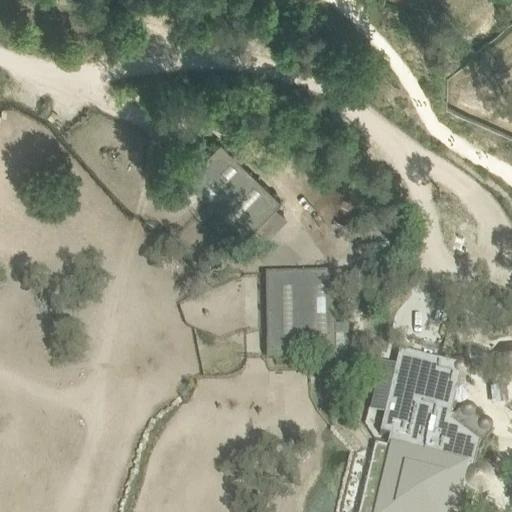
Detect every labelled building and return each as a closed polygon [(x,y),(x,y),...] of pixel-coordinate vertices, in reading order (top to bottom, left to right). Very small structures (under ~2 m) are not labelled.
[(220,141),(185,178),(239,230),(245,236),(254,226),(267,238),(287,217),(275,206),(281,200),(220,141)] [(453,309),(480,232),(443,219),(416,296),(453,309)] [(266,332),(266,339),(266,359),(317,358),(317,371),(322,371),(326,370),(333,370),(348,370),(348,329),(335,329),(334,293),(346,293),(346,277),(334,278),(333,274),(264,276),(266,332)] [(511,345),(502,346),(493,355),(494,370),(504,379),(511,378),(511,345)] [(390,451),(375,511),(454,511),(464,474),(465,468),(473,470),(474,466),(479,447),(448,425),(449,422),(461,370),(446,366),(438,365),(398,355),(379,436),(389,439),(387,447),(386,450),(390,451)] [(460,411),(461,416),(464,419),(469,420),(474,417),(474,416),(476,413),(475,408),(471,404),(466,404),(462,406),(460,411)] [(448,425),(479,447),(489,432),(485,434),(480,434),(476,430),(475,425),(477,421),(479,420),(474,416),(474,417),(469,420),(464,419),(461,416),(460,411),(462,406),(460,405),(449,422),(448,425)] [(475,425),(476,430),(480,434),(485,434),(489,432),(490,430),(491,427),(490,422),(487,419),(482,418),(479,420),(477,421),(475,425)] [(470,511),(474,498),(476,489),(473,489),(468,486),(465,480),(464,476),(464,474),(454,511),(375,511),(390,451),(386,450),(387,447),(375,444),(374,446),(364,486),(358,511),(470,511)] [(464,476),(465,480),(468,486),(473,489),(476,489),(479,489),(483,487),(485,486),(488,481),(488,475),(485,470),(480,467),(474,466),(473,470),(465,468),(464,474),(464,476)]
